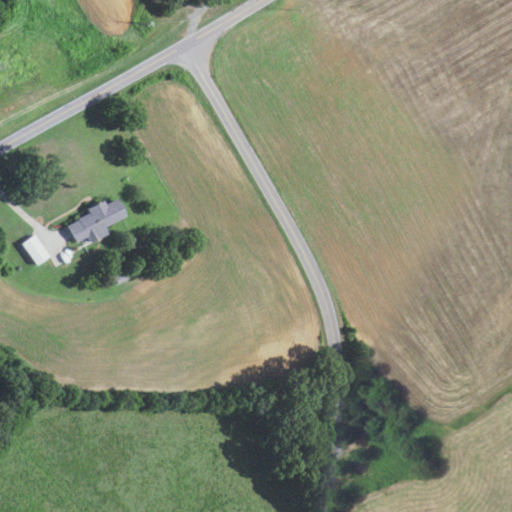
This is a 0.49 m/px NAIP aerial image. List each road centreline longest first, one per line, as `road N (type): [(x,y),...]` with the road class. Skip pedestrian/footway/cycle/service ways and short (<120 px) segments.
road 1 (tertiary): [(323,511),(334,386),(321,295),(182,41)]
road 2 (tertiary): [(0,144),(254,0)]
